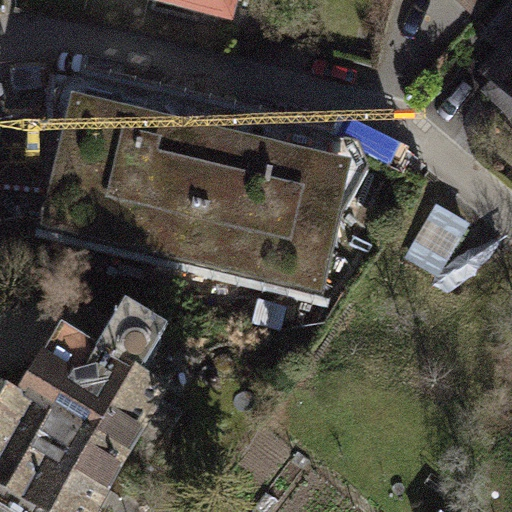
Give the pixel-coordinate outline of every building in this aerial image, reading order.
[(153,0),(235,20),(240,0),(153,0)] [(456,0),(477,18),(492,0),(456,0)] [(495,49),(476,71),(511,103),(511,0),(480,36),(495,49)] [(78,74),(43,227),(327,291),(362,138),(78,74)] [(0,503),(14,511),(101,511),(175,385),(145,366),(172,320),(128,293),(101,341),(62,318),(21,387),(0,376),(0,503)]
